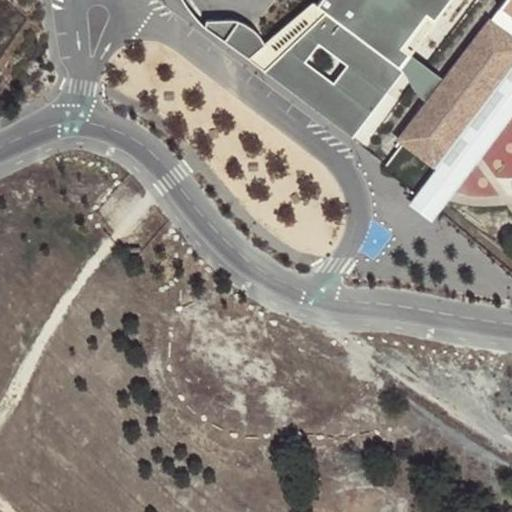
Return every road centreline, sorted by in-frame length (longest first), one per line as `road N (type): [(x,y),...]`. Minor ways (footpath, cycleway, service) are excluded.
road 1 (unclassified): [(319,296),(257,268),(200,214),(161,161),(123,133),(78,121),(0,147)]
road 2 (track): [(159,192),(75,286),(0,419)]
road 3 (unclassified): [(319,296),(511,325)]
road 4 (track): [(511,441),(350,342)]
